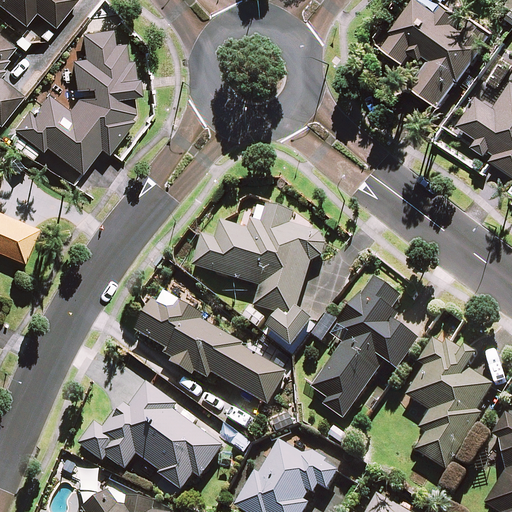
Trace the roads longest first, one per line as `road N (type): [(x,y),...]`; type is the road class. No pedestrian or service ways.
road 1 (residential): [(0,479),(48,362),(124,238),(220,114)]
road 2 (tertiary): [(297,106),(511,283)]
